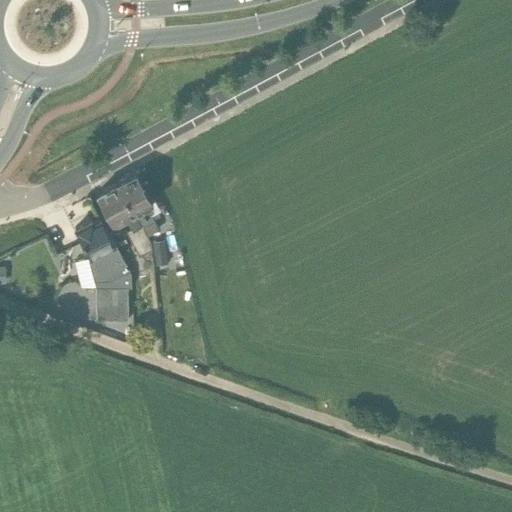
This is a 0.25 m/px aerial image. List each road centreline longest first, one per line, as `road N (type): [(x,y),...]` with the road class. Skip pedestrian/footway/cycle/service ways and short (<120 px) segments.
road 1 (unclassified): [(511,486),(0,303)]
road 2 (residential): [(0,202),(43,195),(407,0)]
road 3 (secondary): [(95,44),(243,28),(337,0)]
road 4 (secondary): [(249,0),(134,11),(93,3)]
